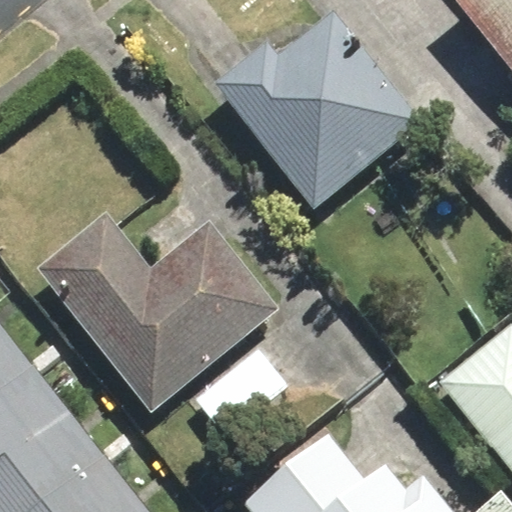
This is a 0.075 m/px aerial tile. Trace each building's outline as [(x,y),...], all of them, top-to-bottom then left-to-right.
[(511,0),(464,0),(452,10),(511,84),(511,0)] [(267,55),(215,96),(315,221),(424,135),(334,23),(277,67),(267,55)] [(107,225),(37,280),(152,422),(281,319),(211,232),(151,280),(107,225)] [(511,333),(439,392),(511,481),(511,333)] [(0,511),(141,511),(0,337),(0,511)] [(511,511),(502,500),(487,511),(443,511),(424,487),(405,502),(388,480),(370,495),(331,447),(250,511),(511,511)]
